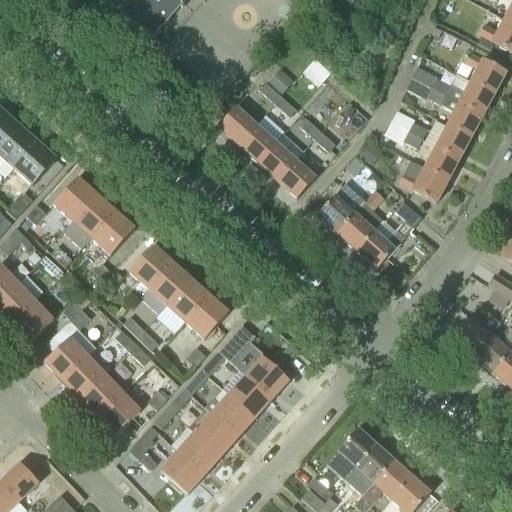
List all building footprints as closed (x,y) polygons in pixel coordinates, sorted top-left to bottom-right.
[(106,0),(153,40),(187,0),(106,0)] [(511,7),(503,24),(489,16),(489,18),(511,30),(511,7)] [(511,30),(489,18),(483,29),(478,39),(491,46),(491,47),(511,58),(511,30)] [(441,34),(434,31),(430,38),(438,42),(441,34)] [(477,73),(470,85),(494,98),(505,76),(468,57),(463,66),(477,73)] [(318,91),(330,77),(314,63),(302,77),(318,91)] [(437,81),(416,71),(411,82),(482,120),(494,98),(470,85),(465,96),(450,88),(449,90),(437,83),(437,81)] [(293,84),(280,73),(268,86),(281,97),(293,84)] [(411,82),(405,93),(425,103),(425,102),(453,117),(447,129),(470,141),(482,120),(411,82)] [(273,108),(280,100),(266,87),(259,95),(273,108)] [(289,122),(295,114),(280,100),(273,108),(289,122)] [(217,130),(237,148),(256,127),(236,109),(217,130)] [(0,112),(0,147),(17,128),(0,112)] [(305,122),(298,130),(313,144),(320,136),(305,122)] [(408,136),(421,143),(426,134),(413,126),(408,136)] [(256,127),(237,148),(257,166),(276,145),(256,127)] [(0,147),(0,177),(4,181),(12,172),(36,145),(17,128),(0,147)] [(447,129),(435,151),(459,163),(470,141),(447,129)] [(320,136),(313,144),(328,157),(334,149),(320,136)] [(416,153),(421,143),(408,136),(402,145),(416,153)] [(36,145),(12,172),(32,190),(56,163),(36,145)] [(257,166),(277,184),(296,163),(300,158),(292,151),(288,156),(276,145),(257,166)] [(377,156),(368,148),(358,160),(367,168),(377,156)] [(435,151),(424,173),(447,185),(459,163),(435,151)] [(355,161),(344,172),(353,181),(364,169),(355,161)] [(296,163),(277,184),(297,202),(316,181),(296,163)] [(447,185),(424,173),(417,184),(404,177),(399,187),(435,207),(447,185)] [(51,208),(71,225),(96,198),(76,180),(51,208)] [(364,207),(365,207),(344,188),(335,198),(316,219),(337,238),(364,207)] [(22,196),(18,200),(12,195),(6,201),(0,195),(0,207),(6,213),(5,215),(14,224),(32,205),(22,196)] [(365,207),(364,207),(372,215),(383,203),(375,195),(365,207)] [(71,225),(90,243),(115,215),(96,198),(71,225)] [(404,224),(412,232),(421,223),(402,206),(393,215),(404,224)] [(383,225),(372,215),(364,207),(337,238),(356,255),(383,225)] [(36,229),(45,218),(35,209),(26,220),(27,221),(33,226),(36,229)] [(134,232),(115,215),(90,243),(109,260),(134,232)] [(0,220),(0,239),(11,227),(1,218),(0,220)] [(26,233),(33,226),(27,221),(20,228),(26,233)] [(404,242),(412,232),(404,224),(395,235),(383,225),(356,255),(376,274),(395,253),(395,252),(404,242)] [(15,232),(0,248),(0,253),(7,260),(20,246),(25,252),(30,246),(15,232)] [(127,275),(146,292),(171,265),(152,248),(127,275)] [(50,258),(64,272),(71,264),(57,250),(50,258)] [(63,279),(49,264),(41,272),(56,286),(63,279)] [(138,302),(157,319),(190,282),(171,265),(146,292),(147,293),(138,302)] [(0,302),(18,286),(0,267),(0,302)] [(111,276),(101,268),(91,280),(100,288),(111,276)] [(111,276),(100,288),(110,297),(120,285),(111,276)] [(496,293),(503,282),(495,277),(488,288),(496,293)] [(157,319),(166,310),(184,327),(209,299),(190,282),(157,319)] [(511,287),(503,282),(496,293),(511,303),(511,287)] [(35,304),(18,286),(0,302),(0,321),(8,330),(35,304)] [(209,299),(184,327),(203,344),(228,317),(209,299)] [(26,349),(53,323),(35,304),(8,330),(26,349)] [(77,332),(97,312),(89,304),(80,313),(68,324),(77,332)] [(60,315),(68,324),(80,313),(72,305),(60,315)] [(472,359),(491,338),(500,328),(481,310),(472,320),(471,320),(452,341),(472,359)] [(129,321),(122,328),(135,341),(143,333),(129,321)] [(255,340),(251,336),(241,327),(230,339),(217,354),(231,367),(255,340)] [(510,355),(511,352),(511,330),(499,345),(491,338),(472,359),(491,376),(510,355)] [(60,384),(87,359),(95,351),(78,333),(43,366),(60,384)] [(135,341),(151,356),(158,349),(143,333),(135,341)] [(135,349),(121,335),(114,342),(128,356),(135,349)] [(142,370),(149,363),(135,349),(128,356),(142,370)] [(194,373),(205,361),(195,351),(184,363),(194,373)] [(172,361),(164,354),(158,361),(166,368),(172,361)] [(511,394),(511,356),(510,355),(491,376),(511,394)] [(78,403),(105,377),(87,359),(60,384),(78,403)] [(221,366),(213,359),(200,373),(208,380),(221,366)] [(244,378),(271,403),(289,384),(261,359),(244,378)] [(200,373),(186,389),(194,396),(208,380),(200,373)] [(271,403),(244,378),(238,373),(221,392),(227,397),(255,422),(271,403)] [(95,421),(122,396),(105,377),(78,403),(95,421)] [(187,404),(194,396),(186,389),(179,396),(187,404)] [(155,414),(166,402),(157,394),(146,406),(155,414)] [(140,415),(122,396),(95,421),(113,440),(140,415)] [(174,418),(187,404),(179,396),(166,411),(174,418)] [(255,422),(227,397),(210,416),(238,441),(255,422)] [(166,411),(153,427),(160,434),(174,418),(166,411)] [(221,460),(238,441),(210,416),(193,435),(221,460)] [(157,436),(149,430),(127,455),(149,475),(156,467),(144,456),(153,446),(151,444),(157,436)] [(357,431),(325,467),(344,484),(355,471),(376,448),(357,431)] [(205,478),(221,460),(193,435),(177,454),(205,478)] [(355,471),(365,480),(345,502),(354,510),(394,465),(376,448),(355,471)] [(177,454),(170,461),(159,473),(187,498),(205,478),(177,454)] [(355,511),(365,511),(381,494),(391,503),(411,480),(394,465),(354,510),(355,511)] [(0,484),(0,485),(19,505),(38,487),(19,466),(0,484)] [(332,497),(314,480),(305,490),(309,493),(323,507),(329,501),(332,497)] [(416,511),(430,497),(411,480),(391,503),(400,511),(416,511)] [(0,511),(11,511),(19,505),(0,485),(0,511)] [(312,511),(318,511),(323,507),(309,493),(301,502),(312,511)] [(71,511),(59,499),(45,511),(71,511)] [(332,511),(336,507),(329,501),(323,507),(318,511),(332,511)]
